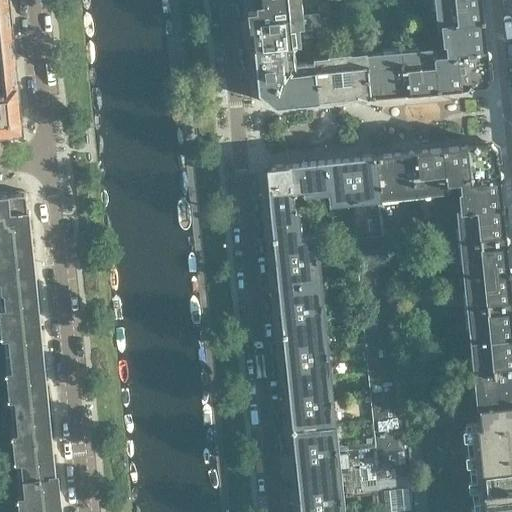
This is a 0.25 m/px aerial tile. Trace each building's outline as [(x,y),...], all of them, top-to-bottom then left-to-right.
[(304,26),(303,15),(301,3),(296,4),(295,0),(255,0),(257,11),(248,12),(249,32),(252,32),(254,49),(294,45),(297,44),(295,27),(304,26)] [(483,17),(481,0),(437,0),(440,21),(444,21),(483,17)] [(0,31),(11,30),(8,2),(0,2),(0,31)] [(487,50),(483,17),(444,21),(445,37),(450,37),(451,47),(453,47),(454,54),(487,50)] [(0,59),(14,59),(11,30),(0,31),(0,59)] [(359,47),(359,38),(343,40),(344,48),(359,47)] [(267,98),(296,63),(294,45),(254,49),(258,91),(267,98)] [(438,88),(434,56),(431,49),(401,52),(405,92),(438,88)] [(489,75),(488,64),(487,50),(454,54),(434,56),(438,88),(461,86),(471,85),(482,84),(483,85),(484,84),(485,83),(485,82),(484,82),(484,81),(487,78),(488,78),(489,78),(490,77),(490,76),(489,75)] [(370,95),(366,56),(351,57),(350,52),(340,53),(344,98),(370,95)] [(405,92),(401,52),(366,55),(366,56),(370,95),(405,92)] [(344,98),(340,53),(329,54),(329,59),(313,61),(317,101),(344,98)] [(0,89),(17,88),(14,59),(0,59),(0,89)] [(317,101),(313,61),(296,63),(267,98),(275,105),(317,101)] [(0,132),(21,130),(17,88),(0,89),(0,132)] [(500,175),(498,162),(498,161),(497,162),(496,152),(497,150),(497,149),(497,148),(496,147),(495,148),(494,149),(491,146),(491,145),(492,145),(491,144),(491,143),(490,143),(489,143),(488,143),(487,145),(477,146),(477,144),(444,148),(448,182),(450,181),(463,180),(463,178),(500,175)] [(448,182),(444,148),(411,151),(415,191),(448,188),(450,181),(448,182)] [(415,191),(411,151),(377,155),(381,195),(415,191)] [(381,195),(377,155),(351,157),(356,198),(381,195)] [(356,198),(351,157),(326,160),(329,186),(330,200),(356,198)] [(329,186),(326,160),(291,164),(294,190),(329,186)] [(294,190),(291,164),(271,166),(266,171),(269,202),(295,199),(294,190)] [(503,207),(500,175),(463,178),(463,180),(464,194),(462,195),(463,211),(503,207)] [(32,238),(28,196),(27,194),(27,193),(26,192),(25,192),(25,191),(23,190),(22,190),(0,192),(0,240),(0,241),(32,238)] [(298,235),(295,199),(269,202),(273,237),(298,235)] [(506,239),(503,207),(463,211),(459,211),(462,244),(506,239)] [(316,257),(313,233),(298,235),(273,237),(275,261),(316,257)] [(399,369),(390,284),(385,235),(353,238),(366,372),(399,369)] [(37,288),(32,238),(0,241),(0,240),(0,280),(1,281),(2,292),(5,292),(37,288)] [(509,272),(506,239),(462,244),(466,276),(509,272)] [(318,281),(316,257),(275,261),(278,285),(318,281)] [(511,304),(511,296),(509,272),(466,276),(469,309),(511,304)] [(321,305),(318,281),(278,285),(280,309),(321,305)] [(43,351),(37,288),(5,292),(7,308),(0,308),(0,321),(2,341),(10,341),(11,354),(43,351)] [(511,337),(511,304),(469,309),(472,341),(511,337)] [(323,329),(321,305),(280,309),(282,333),(323,329)] [(325,352),(323,329),(282,333),(285,356),(325,352)] [(511,369),(511,337),(472,341),(476,374),(511,369)] [(50,413),(43,351),(11,354),(13,372),(5,373),(8,400),(16,399),(18,416),(50,413)] [(328,376),(325,352),(285,356),(287,380),(328,376)] [(413,511),(403,414),(399,369),(366,372),(369,396),(371,420),(380,511),(413,511)] [(511,402),(511,369),(476,374),(479,406),(480,406),(481,406),(511,402)] [(369,396),(366,372),(352,374),(354,398),(369,396)] [(330,400),(328,376),(287,380),(289,404),(330,400)] [(332,424),(330,400),(289,404),(292,428),(332,424)] [(511,511),(511,402),(481,406),(480,406),(482,421),(477,422),(486,511),(511,511)] [(53,451),(50,413),(18,416),(20,434),(12,435),(12,443),(35,441),(36,452),(53,451)] [(335,448),(332,424),(292,428),(294,452),(335,448)] [(56,477),(53,451),(36,452),(35,441),(12,443),(14,464),(22,463),(24,480),(56,477)] [(337,472),(335,448),(294,452),(296,476),(337,472)] [(344,471),(337,472),(296,476),(299,500),(339,496),(346,495),(344,471)] [(59,511),(56,477),(24,480),(26,496),(18,497),(19,511),(59,511)] [(341,511),(339,496),(299,500),(300,511),(341,511)]
